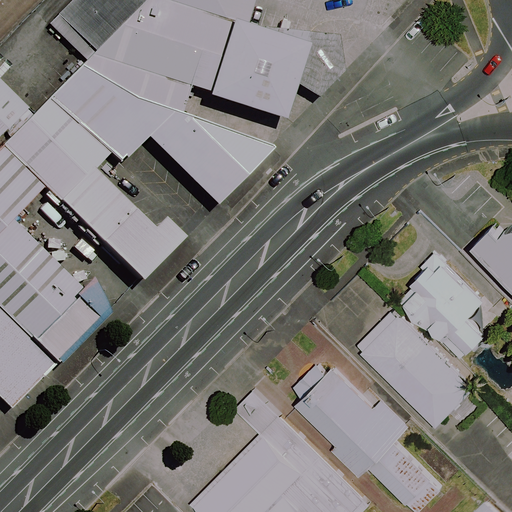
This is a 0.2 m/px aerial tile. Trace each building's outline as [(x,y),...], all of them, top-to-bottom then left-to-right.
[(161,123),(172,97),(268,124),(281,88),(305,102),(333,78),(326,38),(244,30),(234,29),(243,0),(59,0),(36,24),(74,60),(33,103),(91,158),(103,170),(129,142),(202,212),(259,153),(161,123)] [(0,101),(0,137),(17,118),(0,101)] [(155,252),(155,251),(164,241),(151,228),(141,238),(75,175),(91,158),(33,103),(17,118),(0,137),(0,166),(29,194),(123,285),(155,252)] [(0,224),(29,194),(0,166),(0,333),(39,370),(92,316),(0,227),(0,224)] [(465,243),(511,288),(511,227),(508,228),(503,229),(497,230),(492,234),(488,238),(479,229),(465,243)] [(471,293),(422,245),(383,285),(455,355),(477,332),(454,310),(471,293)] [(386,314),(355,346),(431,421),(463,389),(386,314)] [(0,410),(39,370),(0,333),(0,410)] [(365,406),(327,369),(285,411),(324,449),(317,455),(348,485),(363,469),(407,511),(408,511),(434,486),(389,443),(403,428),(373,399),(365,406)] [(266,416),(240,392),(226,406),(252,430),(186,498),(200,511),(337,511),(351,498),(266,416)] [(491,511),(476,498),(462,511),(491,511)]
